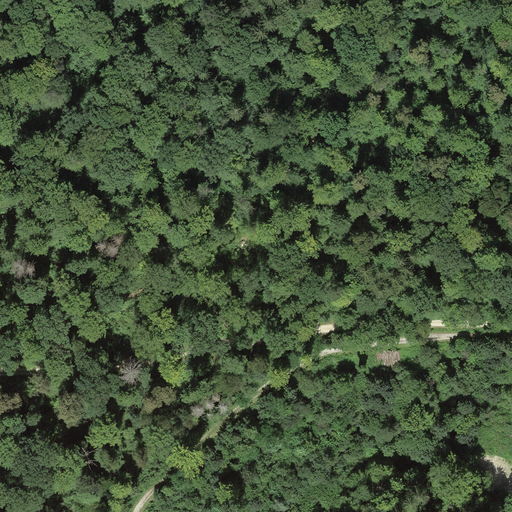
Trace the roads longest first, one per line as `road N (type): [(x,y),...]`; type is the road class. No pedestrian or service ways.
road 1 (track): [(511,323),(364,327),(81,371),(0,373)]
road 2 (track): [(511,334),(324,353),(245,403),(136,511)]
